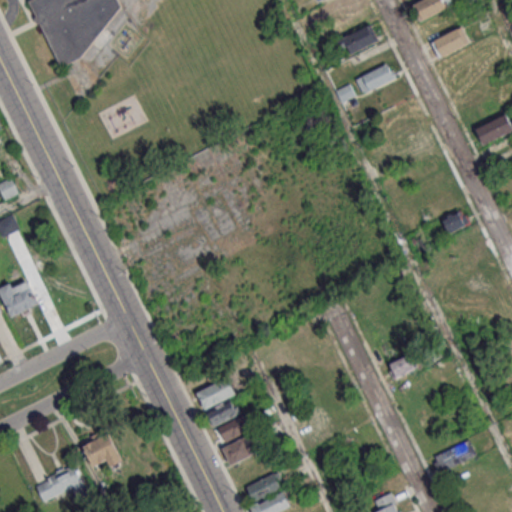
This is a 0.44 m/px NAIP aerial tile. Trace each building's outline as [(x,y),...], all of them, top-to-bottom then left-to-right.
[(62,69),(83,59),(124,8),(120,0),(34,0),(30,2),(62,69)] [(327,0),(362,0),(363,1),(330,18),(322,3),(327,0)] [(411,4),(419,0),(452,0),(455,4),(420,22),(411,4)] [(334,41),(371,22),(380,40),(352,54),(348,47),(339,51),(334,41)] [(431,41),(462,25),(470,41),(440,57),(431,41)] [(357,79),(387,63),(390,69),(393,67),(398,76),(364,93),(357,79)] [(336,90),(350,82),(356,95),(342,102),(336,90)] [(466,110),(489,97),(493,105),(505,98),(511,109),(505,112),(475,128),(466,110)] [(414,114),(407,100),(381,113),(389,128),(414,114)] [(475,128),(484,145),(511,130),(511,125),(505,112),(475,128)] [(405,143),(412,159),(430,151),(423,136),(405,143)] [(412,162),(418,176),(441,166),(434,152),(412,162)] [(450,184),(442,171),(418,185),(425,198),(450,184)] [(0,191),(0,181),(11,176),(18,192),(4,199),(0,191)] [(442,218),(460,209),(462,214),(465,213),(470,222),(449,233),(442,218)] [(488,260),(480,245),(458,257),(466,271),(488,260)] [(477,289),(498,277),(491,264),(470,276),(477,289)] [(13,316),(0,291),(27,278),(39,304),(13,316)] [(390,371),(392,370),(389,364),(410,354),(416,367),(393,378),(390,371)] [(205,409),(197,392),(232,376),(240,392),(205,409)] [(208,413),(216,408),(215,405),(224,401),(225,403),(231,400),(234,406),(237,404),(241,413),(215,425),(214,422),(210,423),(208,419),(210,418),(208,413)] [(221,445),(255,429),(248,414),(214,429),(221,445)] [(108,459),(94,466),(84,445),(110,432),(123,460),(111,466),(108,459)] [(223,446),(253,432),(262,450),(232,465),(223,446)] [(434,462),(437,460),(435,456),(470,439),(477,453),(443,470),(441,466),(437,468),(434,462)] [(36,484),(76,465),(84,483),(45,502),(36,484)] [(252,502),(282,487),(279,481),(282,479),(278,471),(275,473),(273,471),(244,486),(252,502)] [(275,511),(290,505),(287,498),(290,497),(286,489),(260,502),(258,500),(250,504),(254,511),(252,511),(275,511)] [(375,499),(392,491),(398,503),(395,505),(398,511),(401,510),(401,511),(374,511),(380,508),(375,499)]
